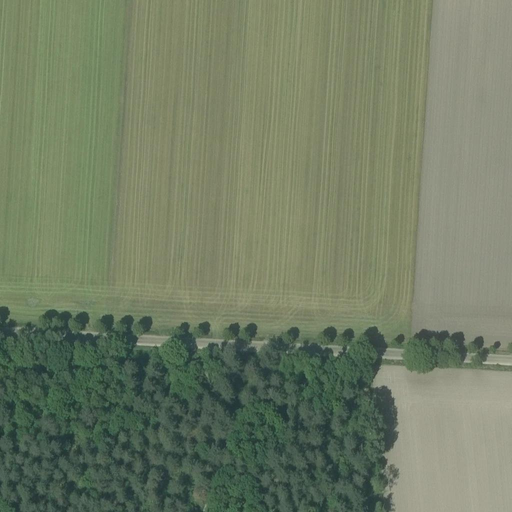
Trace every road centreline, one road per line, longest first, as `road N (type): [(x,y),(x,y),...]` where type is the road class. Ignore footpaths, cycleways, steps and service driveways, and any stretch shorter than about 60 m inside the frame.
road 1 (unclassified): [(98,337),(511,359)]
road 2 (unclassified): [(12,333),(19,369),(90,372),(98,337)]
